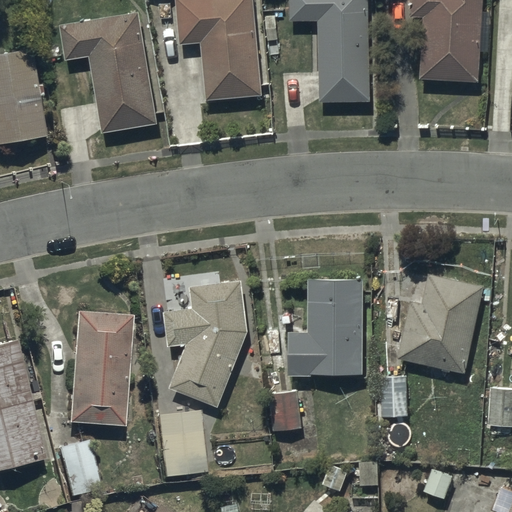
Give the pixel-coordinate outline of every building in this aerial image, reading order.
[(252,0),(185,0),(177,1),(181,49),(201,47),(206,104),(261,100),(252,0)] [(365,0),(290,0),(291,27),(319,27),(321,105),(367,105),(365,0)] [(476,87),(480,0),(410,0),(409,20),(421,21),(418,84),(476,87)] [(139,17),(59,30),(65,65),(90,61),(102,137),(157,128),(155,116),(163,115),(160,97),(151,98),(139,17)] [(30,54),(0,58),(0,150),(44,143),(30,54)] [(463,379),(482,291),(428,279),(422,309),(408,306),(395,363),(463,379)] [(360,379),(360,284),(308,284),(308,339),(286,339),(286,379),(360,379)] [(191,315),(164,317),(169,351),(187,349),(169,392),(218,411),(245,342),(241,287),(189,290),(191,315)] [(123,431),(130,322),(75,318),(68,428),(123,431)] [(0,475),(44,464),(14,346),(0,349),(0,475)] [(406,382),(380,382),(380,421),(406,421),(406,382)] [(511,429),(511,393),(489,393),(488,429),(511,429)] [(299,432),(295,394),(269,397),(273,434),(299,432)] [(157,420),(164,480),(206,475),(199,415),(157,420)] [(99,490),(87,444),(57,452),(70,498),(99,490)] [(443,504),(452,477),(431,469),(421,496),(443,504)] [(511,511),(511,489),(502,486),(491,511),(511,511)]
